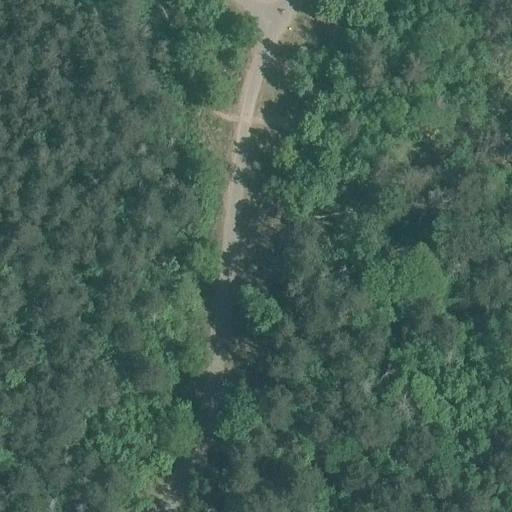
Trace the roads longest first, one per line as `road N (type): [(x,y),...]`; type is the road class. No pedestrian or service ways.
road 1 (unknown): [(494,0),(434,90),(412,245),(256,511)]
road 2 (unknown): [(412,245),(0,62)]
